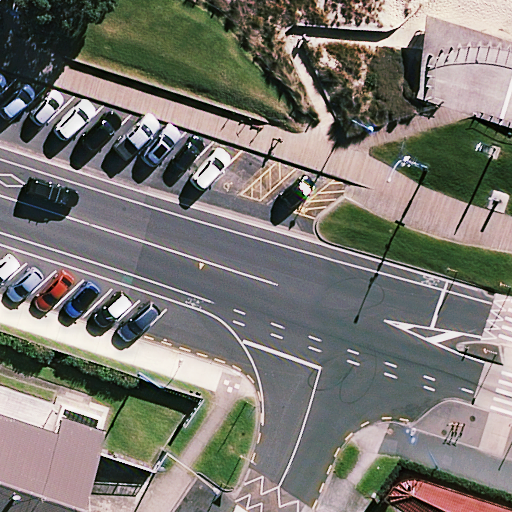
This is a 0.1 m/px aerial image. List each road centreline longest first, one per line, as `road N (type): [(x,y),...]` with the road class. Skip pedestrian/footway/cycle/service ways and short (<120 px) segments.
road 1 (tertiary): [(0,194),(340,305)]
road 2 (residential): [(265,511),(311,411),(340,305)]
road 3 (tertiary): [(340,305),(511,357)]
